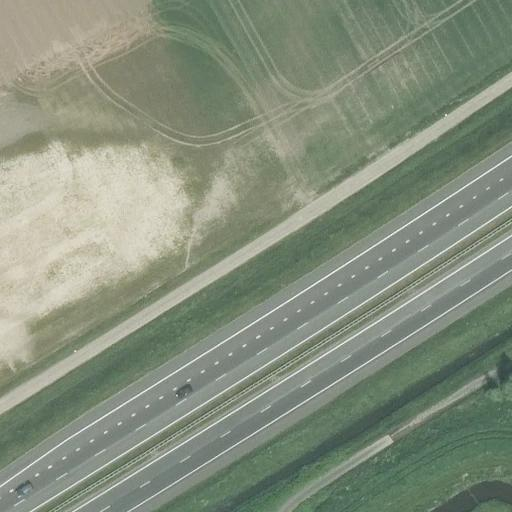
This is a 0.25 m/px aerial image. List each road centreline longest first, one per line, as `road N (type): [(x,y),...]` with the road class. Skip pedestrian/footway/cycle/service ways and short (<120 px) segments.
road 1 (unclassified): [(0,407),(511,80)]
road 2 (motorway): [(511,189),(7,511)]
road 3 (motorway): [(97,511),(511,255)]
